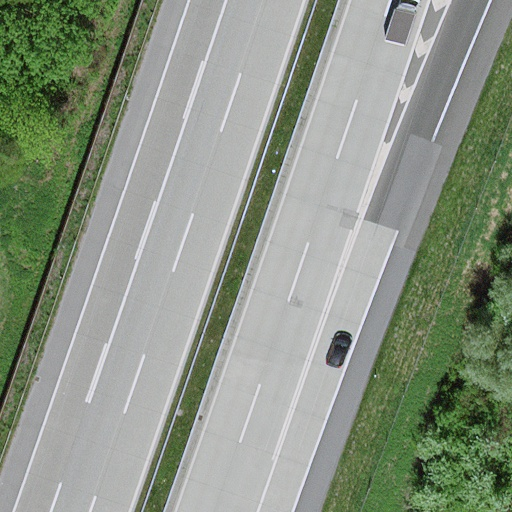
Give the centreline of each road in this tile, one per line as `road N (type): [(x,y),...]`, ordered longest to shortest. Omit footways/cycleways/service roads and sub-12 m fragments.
road 1 (motorway): [(263,0),(85,511)]
road 2 (motorway): [(239,443),(380,226),(483,0)]
road 3 (motorway): [(239,443),(396,0)]
